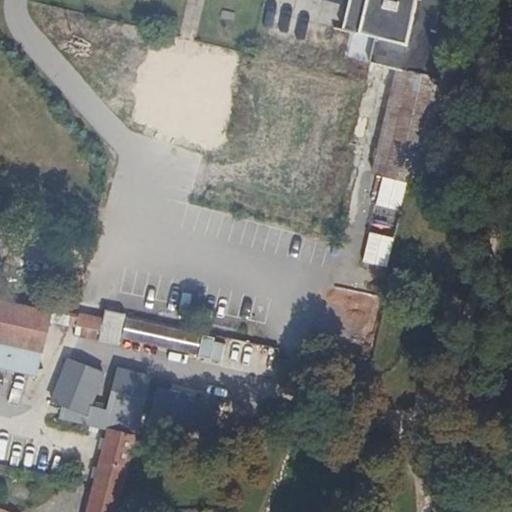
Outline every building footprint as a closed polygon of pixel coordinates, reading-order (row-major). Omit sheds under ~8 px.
[(377,39),(370,64),(397,70),(362,217),(350,264),(386,271),(409,182),(421,185),(445,80),(441,79),(459,0),(348,0),(341,31),(377,39)] [(0,368),(36,376),(50,312),(0,301),(0,368)] [(126,316),(105,311),(103,317),(80,312),(77,326),(100,331),(98,340),(120,345),(126,316)] [(226,362),(228,342),(204,340),(202,360),(226,362)] [(151,378),(117,371),(107,408),(98,405),(97,409),(89,407),(103,372),(67,358),(51,401),(59,404),(57,416),(104,430),(86,511),(117,511),(136,436),(151,378)] [(212,438),(222,406),(159,387),(149,419),(212,438)] [(253,472),(270,437),(251,428),(235,463),(253,472)]
